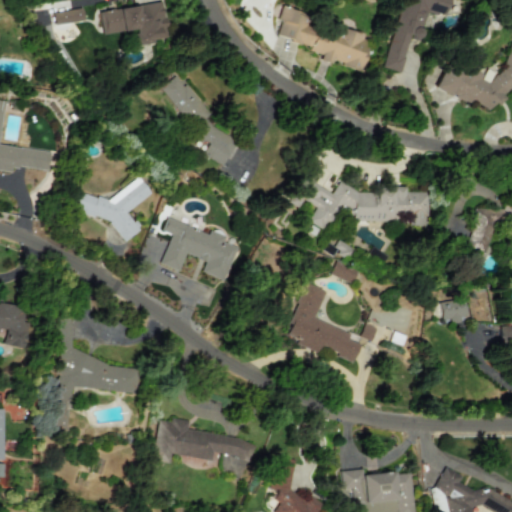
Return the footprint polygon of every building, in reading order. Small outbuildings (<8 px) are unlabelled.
[(399,0),(382,68),(398,72),(406,39),(417,41),(425,11),(442,16),(445,0),(399,0)] [(128,44),(164,40),(159,3),(96,10),(99,34),(126,31),(128,44)] [(82,20),(79,7),(50,13),(53,25),(82,20)] [(274,35),(307,47),(306,50),(319,55),(317,60),(329,64),(330,62),(357,71),(366,46),(359,44),(362,37),(279,7),(274,20),(278,21),(274,35)] [(432,89),(469,104),(470,102),(488,109),(491,102),(504,107),(511,86),(511,40),(510,40),(496,74),(483,69),(481,74),(444,59),(432,89)] [(234,138),(202,124),(206,114),(187,88),(178,83),(172,76),(157,87),(194,138),(206,144),(201,156),(222,166),(234,138)] [(0,144),(0,108),(1,101),(0,100),(0,170),(7,172),(8,165),(44,170),(46,151),(0,144)] [(107,222),(122,241),(135,231),(138,223),(129,220),(123,212),(148,193),(135,176),(105,200),(96,197),(94,198),(71,190),(66,204),(69,209),(107,222)] [(425,192),(403,191),(403,188),(375,186),(372,192),(356,192),(337,181),(330,193),(301,177),(300,176),(285,202),(295,208),(299,200),(302,200),(313,207),(305,221),(319,229),(326,229),(338,209),(345,213),(345,215),(353,220),(405,222),(405,225),(422,226),(422,219),(424,216),(425,192)] [(505,261),(511,260),(511,199),(503,199),(500,208),(472,208),(472,217),(465,242),(465,248),(483,253),(492,222),(505,222),(505,261)] [(157,263),(176,270),(183,253),(202,260),(198,271),(221,280),(234,246),(219,240),(222,233),(208,228),(206,233),(164,217),(159,230),(168,234),(157,263)] [(325,275),(351,281),(354,267),(328,261),(325,275)] [(312,318),(323,291),(303,283),(281,337),(317,352),(319,348),(350,361),(357,343),(345,338),(347,332),(312,318)] [(457,316),(463,316),(461,298),(436,300),(438,322),(457,320),(457,316)] [(22,348),(26,322),(19,321),(22,307),(0,303),(0,327),(3,328),(1,344),(22,348)] [(134,390),(135,367),(115,367),(68,348),(68,316),(50,316),(52,373),(56,374),(49,392),(48,431),(64,431),(64,401),(69,389),(134,390)] [(356,336),(367,341),(373,327),(361,323),(356,336)] [(511,325),(497,326),(497,341),(498,343),(511,342),(511,325)] [(252,446),(231,436),(184,430),(185,420),(169,418),(167,422),(155,420),(149,461),(167,463),(168,454),(208,460),(211,452),(223,454),(222,461),(219,469),(240,478),(246,464),(247,459),(252,446)] [(317,511),(319,503),(311,498),(296,496),(286,490),(291,459),(274,457),(272,469),(268,475),(266,487),(273,492),(272,501),(276,503),(270,511),(317,511)] [(511,511),(511,502),(482,487),(469,490),(455,482),(459,476),(441,467),(427,492),(430,511),(434,511),(445,510),(445,511),(469,511),(469,507),(479,506),(490,511),(511,511)] [(410,511),(408,471),(360,475),(359,469),(338,470),(341,510),(360,509),(360,511),(410,511)]
